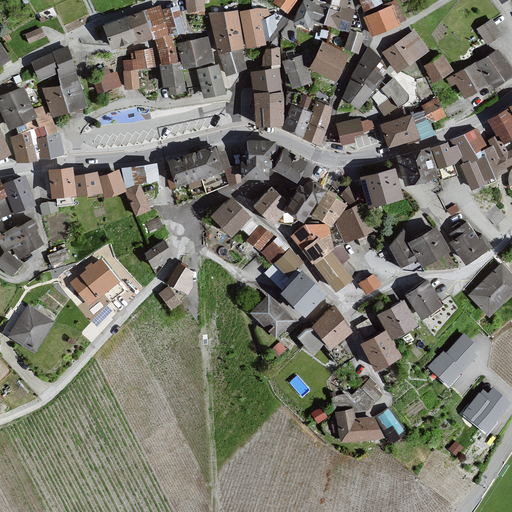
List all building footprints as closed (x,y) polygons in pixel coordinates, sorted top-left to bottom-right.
[(203,0),(184,0),(186,10),(188,14),(205,12),(203,0)] [(275,0),(273,5),(288,15),(298,0),(275,0)] [(304,0),(297,10),(293,25),(308,30),(310,22),(324,26),(327,14),(325,7),(305,0),(304,0)] [(325,0),(325,7),(327,14),(324,26),(348,34),(354,13),(345,10),(346,0),(325,0)] [(379,0),(358,0),(363,19),(385,11),(379,0)] [(161,7),(142,13),(151,41),(152,43),(155,42),(161,67),(179,64),(176,46),(188,43),(179,8),(162,12),(161,7)] [(385,11),(363,19),(371,39),(400,27),(393,7),(385,11)] [(259,10),(240,14),(246,50),(266,47),(265,43),(277,29),(274,18),(270,17),(269,12),(259,10)] [(238,12),(208,16),(217,55),(221,71),(224,70),(226,78),(246,70),(242,51),(244,50),(238,12)] [(142,13),(102,28),(110,51),(135,44),(151,41),(142,13)] [(492,16),(475,27),(486,43),(502,33),(492,16)] [(42,24),(25,30),(28,39),(45,33),(42,24)] [(413,29),(381,51),(395,72),(428,50),(413,29)] [(349,30),(343,49),(357,53),(363,34),(349,30)] [(208,39),(188,43),(176,46),(179,64),(181,64),(183,74),(196,72),(216,67),(208,39)] [(322,43),(309,70),(335,84),(348,56),(322,43)] [(0,67),(9,62),(0,46),(0,67)] [(351,74),(342,94),(356,106),(383,76),(381,74),(386,67),(381,60),(379,56),(369,47),(351,74)] [(511,67),(497,47),(475,61),(488,80),(492,85),(511,71),(511,67)] [(66,48),(31,64),(40,88),(76,77),(66,48)] [(122,63),(123,73),(137,72),(156,69),(152,50),(131,53),(131,63),(122,63)] [(278,50),(266,52),(262,58),(262,68),(280,65),(278,50)] [(442,52),(423,64),(432,81),(453,69),(442,52)] [(304,57),(281,64),(292,91),(312,84),(304,57)] [(475,61),(447,77),(450,84),(456,81),(463,95),(488,80),(475,61)] [(179,64),(161,67),(158,67),(162,89),(169,89),(170,97),(188,95),(183,74),(181,64),(179,64)] [(216,67),(196,72),(201,92),(203,100),(225,96),(218,67),(216,67)] [(107,69),(92,75),(98,95),(122,89),(116,74),(111,76),(107,69)] [(280,70),(250,73),(253,106),(254,128),(283,127),(284,110),(284,96),(280,70)] [(137,72),(123,73),(125,91),(139,90),(137,72)] [(183,74),(188,95),(201,92),(196,72),(183,74)] [(371,92),(384,113),(410,98),(397,76),(371,92)] [(76,77),(40,88),(45,106),(51,118),(69,120),(87,117),(76,77)] [(23,88),(0,95),(0,113),(9,132),(15,129),(37,119),(33,111),(23,88)] [(429,121),(446,114),(438,94),(421,101),(429,121)] [(298,108),(308,108),(309,96),(299,95),(298,108)] [(315,102),(310,113),(312,113),(308,124),(325,130),(331,108),(315,102)] [(511,112),(507,105),(486,118),(496,134),(497,133),(507,149),(511,146),(511,139),(509,134),(511,132),(511,112)] [(33,134),(34,140),(59,135),(51,118),(45,106),(33,111),(37,119),(15,129),(17,136),(33,134)] [(310,113),(290,107),(283,127),(282,129),(302,138),(308,124),(312,113),(310,113)] [(424,109),(380,123),(387,144),(431,130),(424,109)] [(360,116),(335,122),(340,142),(354,139),(353,133),(376,127),(374,121),(367,119),(361,120),(360,116)] [(325,130),(308,124),(302,138),(320,147),(325,130)] [(477,127),(450,139),(452,144),(456,143),(460,154),(463,161),(460,163),(471,188),(486,181),(484,178),(493,174),(483,150),(482,147),(487,145),(477,127)] [(0,133),(0,160),(10,155),(0,133)] [(489,144),(487,145),(482,147),(483,150),(493,174),(506,168),(505,165),(511,160),(511,146),(507,149),(497,133),(496,134),(487,138),(489,144)] [(17,136),(11,138),(17,164),(29,164),(38,161),(34,140),(33,134),(17,136)] [(59,135),(34,140),(40,162),(64,158),(59,135)] [(447,140),(430,147),(442,178),(456,173),(452,161),(460,154),(456,143),(452,144),(449,145),(447,140)] [(277,143),(247,142),(247,153),(240,154),(241,180),(267,181),(268,169),(272,170),(277,143)] [(427,145),(395,152),(402,182),(435,174),(427,145)] [(214,147),(167,163),(175,190),(223,174),(214,147)] [(284,149),(272,170),(296,185),(307,163),(284,149)] [(156,165),(121,169),(124,190),(140,187),(158,184),(156,165)] [(72,168),(48,171),(50,199),(76,197),(73,177),(72,168)] [(395,169),(359,178),(366,209),(402,199),(395,169)] [(117,171),(98,179),(102,194),(103,201),(126,193),(124,190),(117,171)] [(97,173),(73,177),(76,197),(102,194),(98,179),(97,173)] [(24,176),(1,185),(12,215),(36,208),(29,191),(31,190),(24,176)] [(326,192),(313,180),(300,183),(288,204),(282,211),(284,212),(302,225),(326,192)] [(349,203),(358,196),(350,184),(340,191),(349,203)] [(151,211),(140,187),(126,193),(135,218),(151,211)] [(271,189),(253,209),(272,225),(284,212),(282,211),(288,204),(271,189)] [(324,224),(331,229),(335,223),(343,212),(347,206),(326,192),(310,216),(324,224)] [(232,198),(209,218),(230,238),(252,219),(232,198)] [(359,204),(343,212),(335,223),(343,243),(372,229),(359,204)] [(1,234),(0,234),(0,244),(5,253),(8,251),(12,248),(19,260),(45,244),(36,229),(39,228),(34,218),(17,228),(16,226),(1,234)] [(452,239),(449,242),(465,263),(489,248),(465,221),(448,233),(452,239)] [(305,224),(291,237),(313,263),(315,262),(331,252),(334,250),(331,229),(324,224),(305,224)] [(434,225),(410,239),(407,241),(417,258),(422,266),(449,250),(434,225)] [(260,226),(247,240),(261,252),(274,239),(260,226)] [(404,228),(388,246),(400,267),(417,258),(407,241),(410,239),(404,228)] [(278,237),(261,252),(271,265),(274,263),(290,249),(278,237)] [(163,240),(143,253),(151,268),(171,253),(163,240)] [(290,249),(274,263),(287,278),(302,263),(290,249)] [(5,253),(0,257),(0,267),(12,277),(24,264),(8,251),(5,253)] [(352,276),(331,252),(315,262),(333,289),(352,276)] [(119,282),(100,259),(92,264),(91,262),(84,267),(86,269),(70,283),(89,306),(119,282)] [(177,261),(165,281),(179,291),(193,270),(177,261)] [(511,272),(501,262),(469,295),(487,314),(511,293),(511,272)] [(301,270),(279,291),(303,316),(325,293),(301,270)] [(374,271),(358,281),(365,293),(382,283),(374,271)] [(427,279),(404,294),(414,310),(416,311),(421,319),(443,302),(427,279)] [(168,286),(159,294),(170,311),(180,302),(168,286)] [(268,295),(249,313),(275,338),(294,321),(268,295)] [(402,300),(376,314),(386,329),(391,339),(417,325),(402,300)] [(28,304),(8,335),(34,354),(53,322),(28,304)] [(334,306),(311,326),(313,329),(326,345),(328,348),(350,332),(334,306)] [(326,345),(313,329),(305,330),(297,338),(315,356),(326,345)] [(386,329),(358,343),(373,369),(400,356),(391,339),(386,329)] [(442,349),(427,366),(448,384),(477,353),(473,350),(478,344),(463,332),(444,352),(442,349)] [(481,388),(461,412),(485,431),(510,400),(492,386),(487,393),(481,388)] [(367,410),(381,395),(361,387),(352,395),(346,393),(331,397),(334,412),(353,408),(354,413),(367,410)] [(353,408),(334,412),(340,440),(386,435),(391,443),(406,431),(389,406),(375,416),(356,418),(354,413),(353,408)]
